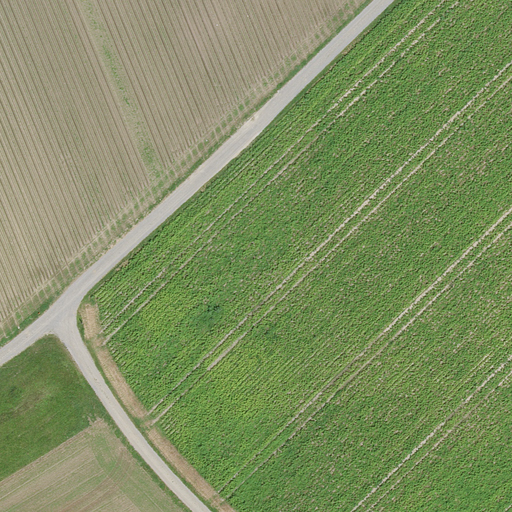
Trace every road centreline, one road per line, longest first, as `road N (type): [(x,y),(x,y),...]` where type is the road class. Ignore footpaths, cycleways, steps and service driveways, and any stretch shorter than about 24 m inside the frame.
road 1 (track): [(382,0),(0,359)]
road 2 (track): [(61,304),(112,403),(203,511)]
